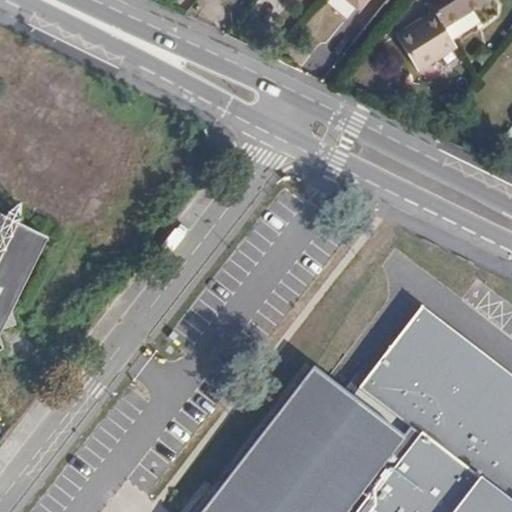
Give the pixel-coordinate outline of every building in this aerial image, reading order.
[(343,0),(355,10),(363,0),(382,0),(387,3),(389,0),(343,0)] [(421,0),(431,15),(440,31),(485,4),(483,0),(421,0)] [(440,31),(431,15),(393,37),(414,72),(451,50),(440,31)] [(0,354),(5,353),(0,339),(3,334),(18,327),(13,313),(49,241),(0,216),(0,354)] [(328,364),(209,511),(511,511),(511,375),(425,308),(360,392),(328,364)]
